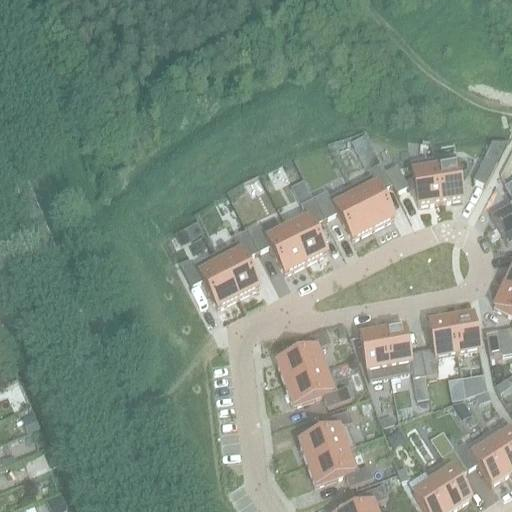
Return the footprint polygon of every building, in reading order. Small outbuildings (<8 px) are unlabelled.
[(454,158),(432,161),(439,207),(462,203),(454,158)] [(432,161),(410,165),(417,211),(439,207),(432,161)] [(484,161),(472,183),(484,189),(496,167),(484,161)] [(369,179),(349,189),(372,234),(393,224),(379,195),(391,189),(384,175),(380,166),(367,173),(369,179)] [(396,169),(384,175),(391,189),(396,197),(407,191),(396,169)] [(511,204),(511,208),(490,221),(506,249),(511,245),(511,185),(503,190),(511,204)] [(326,194),(312,201),(324,223),(336,217),(351,245),(372,234),(349,189),(328,199),(326,194)] [(304,217),(283,228),(304,269),(326,258),(311,230),(324,223),(312,201),(299,208),(304,217)] [(196,226),(185,232),(191,243),(201,237),(196,226)] [(258,228),(245,235),(256,258),(269,251),(283,279),(304,269),(283,228),(263,238),(258,228)] [(234,247),(214,258),(237,303),(258,292),(244,264),(256,258),(245,235),(232,242),(234,247)] [(191,263),(179,269),(190,291),(201,286),(216,314),(237,303),(214,258),(193,268),(191,263)] [(511,271),(503,291),(511,295),(511,271)] [(511,295),(503,291),(492,312),(511,321),(511,295)] [(456,360),(478,356),(472,320),(449,324),(456,360)] [(432,354),(420,356),(425,381),(437,379),(435,364),(456,360),(449,324),(427,328),(432,354)] [(403,332),(381,336),(389,382),(411,378),(412,384),(416,406),(429,404),(425,381),(420,356),(408,359),(403,332)] [(305,356),(276,366),(284,389),(327,373),(319,352),(330,348),(325,335),(301,344),(305,356)] [(497,335),(484,338),(489,362),(502,360),(497,335)] [(368,386),(389,382),(381,336),(359,340),(365,376),(368,386)] [(327,373),(284,389),(292,411),(322,400),(326,412),(350,403),(345,391),(335,395),(327,373)] [(505,384),(495,391),(499,397),(510,391),(505,384)] [(463,394),(450,397),(452,406),(465,403),(463,394)] [(486,397),(475,401),(478,409),(489,404),(486,397)] [(328,435),(298,446),(306,469),(349,453),(350,454),(354,452),(346,430),(352,428),(347,415),(323,423),(328,435)] [(30,420),(20,424),(26,437),(36,433),(34,429),(30,420)] [(390,421),(378,425),(381,434),(393,430),(390,421)] [(511,440),(503,427),(484,439),(509,478),(511,476),(511,440)] [(463,447),(452,454),(466,475),(476,469),(490,490),(509,478),(484,439),(466,451),(463,447)] [(349,453),(306,469),(312,487),(344,478),(348,490),(372,483),(367,470),(357,474),(350,454),(349,453)] [(445,465),(425,478),(430,486),(431,485),(448,511),(456,511),(470,503),(456,482),(466,475),(452,454),(442,461),(445,465)] [(405,472),(396,475),(400,487),(409,483),(405,472)] [(430,486),(412,497),(421,511),(448,511),(431,485),(430,486)] [(362,510),(357,511),(372,511),(371,508),(386,503),(381,490),(358,499),(362,510)] [(62,511),(58,501),(45,506),(47,511),(62,511)]
